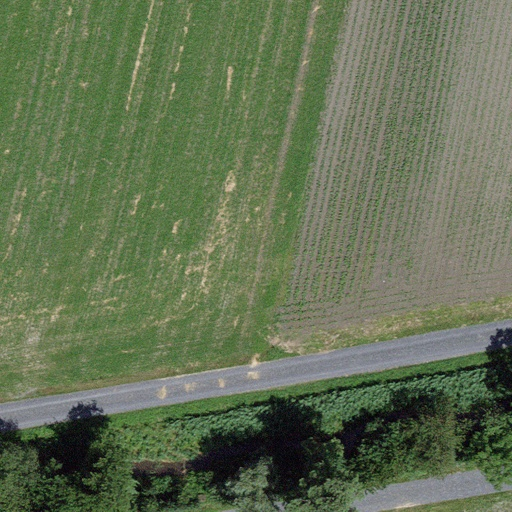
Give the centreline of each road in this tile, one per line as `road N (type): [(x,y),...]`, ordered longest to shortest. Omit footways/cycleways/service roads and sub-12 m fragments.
road 1 (track): [(0,430),(511,341)]
road 2 (track): [(322,511),(511,480)]
